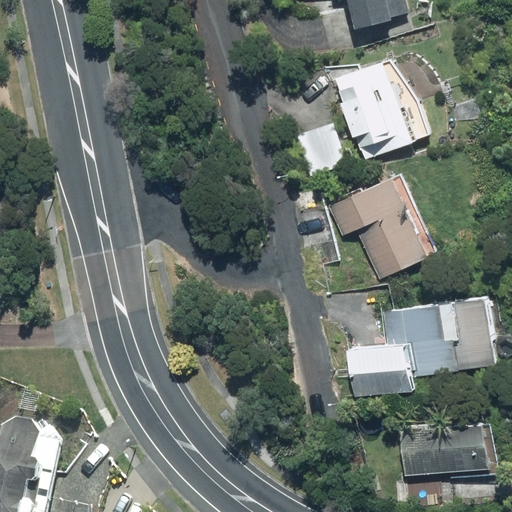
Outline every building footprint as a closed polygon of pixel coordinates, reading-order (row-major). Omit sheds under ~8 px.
[(355,0),(365,35),(403,26),(401,20),(415,16),(411,0),(355,0)] [(418,145),(393,62),(342,78),(366,160),(418,145)] [(352,167),(341,126),(299,138),(311,179),(352,167)] [(436,259),(403,178),(334,206),(345,232),(360,225),(383,280),(436,259)] [(358,395),(423,386),(421,375),(502,364),(493,296),(387,310),(391,342),(352,347),(358,395)] [(0,511),(53,511),(65,446),(64,442),(54,428),(45,434),(38,423),(22,420),(9,430),(6,443),(1,442),(0,448),(0,511)] [(409,478),(499,474),(497,430),(447,432),(446,427),(407,429),(409,478)]
